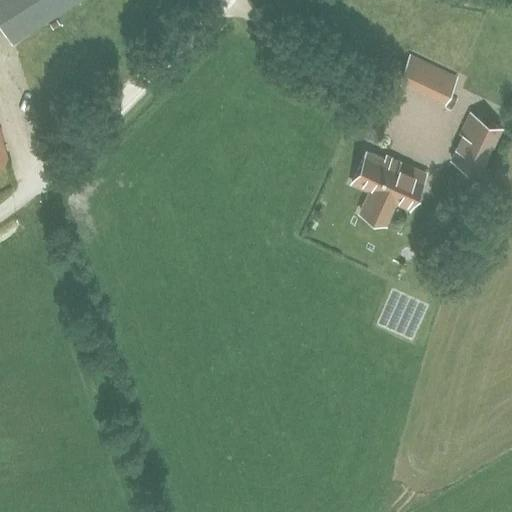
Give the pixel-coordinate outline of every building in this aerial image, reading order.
[(0,0),(0,24),(11,42),(78,0),(0,0)] [(60,30),(15,60),(30,84),(76,55),(60,30)] [(399,79),(411,85),(433,95),(445,101),(455,78),(443,73),(422,62),(410,57),(399,79)] [(462,135),(451,158),(480,172),(501,128),(470,113),(460,134),(462,135)] [(409,209),(414,196),(419,186),(425,173),(386,155),(385,159),(366,151),(351,183),(370,191),(365,202),(389,212),(393,202),(409,209)]
